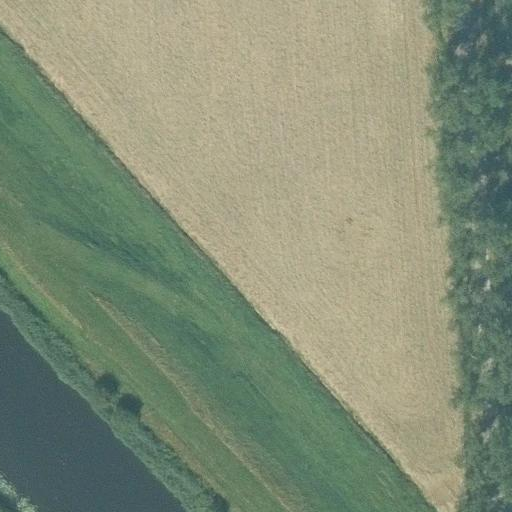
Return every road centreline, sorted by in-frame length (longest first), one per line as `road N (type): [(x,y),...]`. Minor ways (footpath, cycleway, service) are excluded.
road 1 (unclassified): [(493,502),(469,159)]
road 2 (secondary): [(469,159),(199,0)]
road 3 (unclassified): [(469,159),(460,0)]
